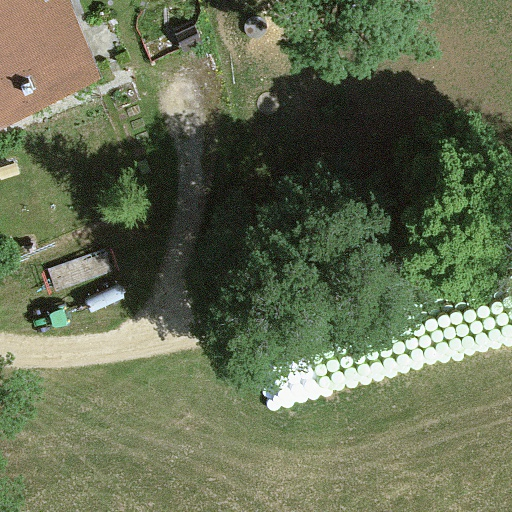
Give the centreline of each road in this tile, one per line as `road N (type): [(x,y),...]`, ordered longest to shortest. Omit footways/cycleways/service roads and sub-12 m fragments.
road 1 (track): [(0,341),(112,356),(511,246)]
road 2 (track): [(112,356),(200,266),(238,181),(248,91)]
